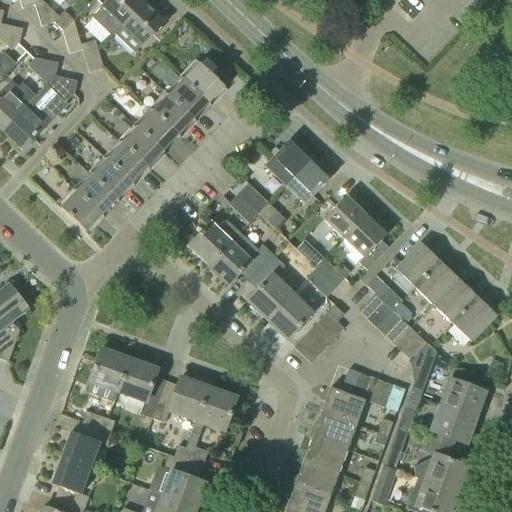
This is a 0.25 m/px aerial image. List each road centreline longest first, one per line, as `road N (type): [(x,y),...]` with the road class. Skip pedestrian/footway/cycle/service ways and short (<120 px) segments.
road 1 (residential): [(249,511),(290,398),(280,378),(125,238)]
road 2 (secondary): [(444,168),(344,109),(227,0)]
road 3 (residential): [(125,238),(238,117)]
road 4 (residential): [(37,401),(78,287)]
